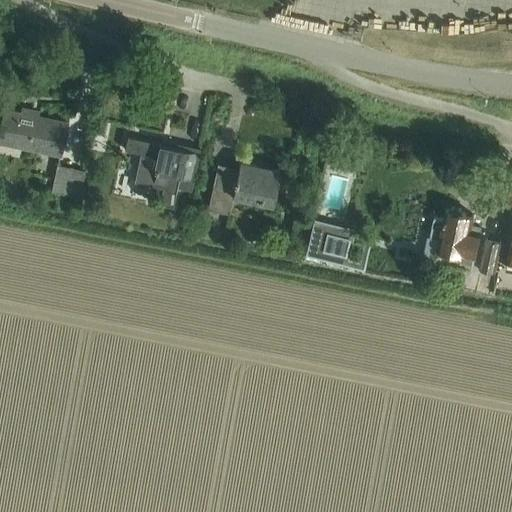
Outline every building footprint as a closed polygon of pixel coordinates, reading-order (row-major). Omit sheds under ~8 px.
[(37,115),(5,108),(0,131),(0,141),(29,148),(60,155),(68,122),(37,115)] [(162,144),(127,136),(124,150),(140,153),(134,182),(163,188),(160,203),(173,206),(178,187),(192,190),(202,148),(163,139),(162,144)] [(281,168),(240,160),(238,167),(217,163),(207,209),(229,214),(233,195),(274,204),(281,168)] [(79,198),(86,170),(59,164),(52,191),(79,198)] [(463,211),(461,208),(454,206),(449,208),(447,208),(445,218),(434,216),(429,237),(441,239),(437,259),(472,266),(475,253),(479,253),(484,228),(472,226),(475,213),(463,211)] [(322,220),(313,255),(346,263),(355,228),(322,220)] [(496,294),(499,281),(500,271),(496,271),(502,240),(487,237),(480,278),(483,278),(481,291),(496,294)]
